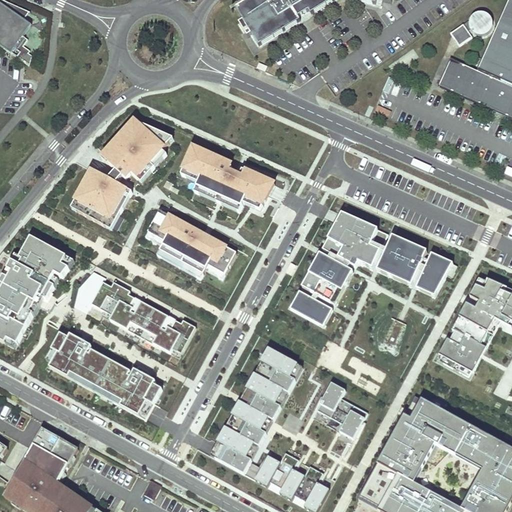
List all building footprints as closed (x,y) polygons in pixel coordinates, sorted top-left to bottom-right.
[(0,0),(0,47),(11,56),(12,55),(15,50),(20,54),(17,58),(29,67),(32,57),(32,58),(28,55),(30,53),(23,48),(28,42),(23,39),(32,27),(24,22),(29,15),(30,16),(30,15),(0,0)] [(392,3),(392,0),(251,0),(236,10),(244,22),(240,24),(248,38),(252,36),(260,48),(301,22),(299,19),(310,12),(312,15),(335,1),(335,0),(356,0),(377,5),(378,0),(380,0),(383,0),(392,3)] [(511,0),(510,0),(478,71),(451,59),(438,87),(511,119),(511,0)] [(485,11),(450,32),(459,47),(494,26),(485,11)] [(301,22),(312,15),(310,12),(299,19),(301,22)] [(265,72),(268,67),(259,63),(257,68),(265,72)] [(152,130),(135,123),(127,133),(131,136),(120,148),(116,144),(105,156),(112,162),(109,166),(114,170),(106,179),(93,172),(76,202),(81,205),(77,213),(107,229),(128,192),(117,186),(123,179),(126,180),(131,175),(138,181),(163,152),(169,145),(152,130)] [(169,145),(174,140),(152,130),(169,145)] [(120,148),(131,136),(127,133),(116,144),(120,148)] [(222,162),(194,149),(184,171),(201,179),(199,184),(197,189),(242,209),(244,204),(261,212),(275,186),(246,173),(243,178),(241,176),(231,172),(233,169),(225,165),(224,168),(220,166),(222,162)] [(163,152),(138,181),(142,184),(167,156),(163,152)] [(109,166),(112,162),(105,156),(103,160),(109,166)] [(201,179),(184,171),(182,177),(199,184),(201,179)] [(195,194),(240,214),(242,209),(197,189),(195,194)] [(128,192),(107,229),(112,232),(133,194),(128,192)] [(81,205),(76,202),(72,210),(77,213),(81,205)] [(226,276),(237,255),(210,240),(209,243),(186,230),(187,228),(160,213),(149,234),(165,243),(163,248),(161,252),(204,276),(206,272),(209,267),(226,276)] [(323,252),(356,270),(359,265),(373,271),(389,237),(343,216),(323,252)] [(149,234),(146,239),(163,248),(165,243),(149,234)] [(393,238),(378,273),(392,279),(412,288),(428,254),(393,238)] [(40,298),(47,302),(55,288),(51,285),(54,279),(56,276),(63,280),(70,271),(63,267),(67,259),(32,239),(20,260),(23,262),(20,268),(13,264),(8,272),(13,275),(9,281),(40,298)] [(158,257),(202,281),(204,276),(161,252),(158,257)] [(321,256),(302,289),(336,307),(354,274),(321,256)] [(433,256),(417,290),(436,299),(454,266),(444,261),(433,256)] [(63,267),(70,271),(75,263),(67,259),(63,267)] [(206,272),(223,281),(226,276),(209,267),(206,272)] [(89,311),(92,306),(104,285),(106,281),(95,274),(80,290),(76,309),(87,315),(89,311)] [(511,329),(511,291),(486,280),(484,283),(480,280),(470,298),(480,303),(476,310),(467,305),(452,331),(455,332),(450,341),(447,340),(440,356),(447,361),(445,365),(470,380),(501,323),(511,329)] [(171,355),(174,351),(182,356),(196,330),(184,323),(182,326),(129,297),(131,294),(115,285),(112,289),(104,285),(92,306),(113,318),(110,322),(171,355)] [(8,341),(18,346),(22,338),(27,328),(34,316),(31,314),(36,305),(5,288),(1,296),(0,297),(0,342),(5,345),(8,341)] [(291,311),(324,329),(333,312),(300,294),(291,311)] [(40,308),(36,305),(31,314),(34,316),(35,317),(40,308)] [(113,318),(92,306),(89,311),(110,322),(113,318)] [(386,350),(394,331),(401,334),(405,325),(395,321),(392,327),(389,326),(381,347),(386,350)] [(27,328),(22,338),(27,340),(32,331),(27,328)] [(146,422),(163,391),(154,387),(156,383),(148,379),(146,382),(142,379),(143,376),(135,372),(131,380),(129,379),(131,374),(92,352),(90,357),(88,356),(92,348),(84,344),(82,347),(78,344),(79,341),(71,337),(69,340),(61,335),(52,351),(58,355),(52,365),(50,369),(69,380),(72,376),(116,400),(114,404),(146,422)] [(5,345),(15,350),(18,346),(8,341),(5,345)] [(216,461),(245,476),(252,464),(253,463),(248,460),(255,446),(260,449),(267,436),(262,433),(269,420),(274,423),(282,409),(277,407),(285,393),(289,396),(296,383),(292,380),(299,367),(269,350),(262,364),(267,367),(260,379),(255,376),(247,391),(252,394),(245,407),(240,404),(233,417),(238,420),(231,432),(226,429),(218,444),(223,447),(216,461)] [(52,365),(58,355),(52,351),(46,362),(52,365)] [(171,355),(180,360),(182,356),(174,351),(171,355)] [(267,367),(262,364),(255,376),(260,379),(267,367)] [(304,370),(299,367),(292,380),(296,383),(304,370)] [(72,376),(69,380),(114,404),(116,400),(72,376)] [(154,387),(163,391),(165,387),(157,382),(156,383),(154,387)] [(340,434),(354,441),(369,415),(342,400),(346,393),(332,385),(318,412),(344,427),(340,434)] [(252,394),(247,391),(240,404),(245,407),(252,394)] [(289,396),(285,393),(277,407),(282,409),(289,396)] [(508,511),(511,505),(511,450),(415,398),(358,502),(376,511),(508,511)] [(238,420),(233,417),(226,429),(231,432),(238,420)] [(269,420),(262,433),(267,436),(274,423),(269,420)] [(92,508),(91,509),(80,501),(81,500),(79,499),(78,500),(74,497),(73,499),(69,496),(71,494),(65,490),(63,494),(55,489),(58,485),(60,483),(59,483),(61,478),(59,477),(62,473),(65,475),(66,472),(65,472),(67,468),(68,469),(69,466),(71,462),(69,461),(71,457),(74,458),(78,451),(66,444),(65,444),(55,438),(53,436),(52,437),(48,435),(49,434),(42,430),(38,438),(41,440),(39,444),(37,443),(34,447),(34,446),(32,448),(33,449),(27,459),(26,459),(25,461),(27,462),(25,467),(26,467),(23,471),(20,470),(19,472),(20,472),(12,486),(12,485),(10,487),(11,488),(8,493),(7,493),(4,498),(12,503),(14,501),(18,504),(17,506),(21,508),(20,509),(23,510),(24,508),(31,511),(45,511),(46,511),(96,511),(93,510),(94,509),(92,508)] [(223,447),(218,444),(211,458),(216,461),(223,447)] [(255,446),(248,460),(253,463),(260,449),(255,446)] [(310,511),(319,511),(330,492),(319,486),(324,476),(311,468),(305,478),(294,472),(300,462),(286,455),(281,465),(269,459),(263,470),(256,483),(268,489),(271,484),(283,491),(281,496),(293,503),(295,498),(308,504),(305,509),(310,511)] [(151,482),(144,495),(154,501),(162,488),(151,482)] [(65,490),(58,485),(55,489),(63,494),(65,490)] [(18,504),(14,501),(12,503),(20,509),(21,508),(17,506),(18,504)]
